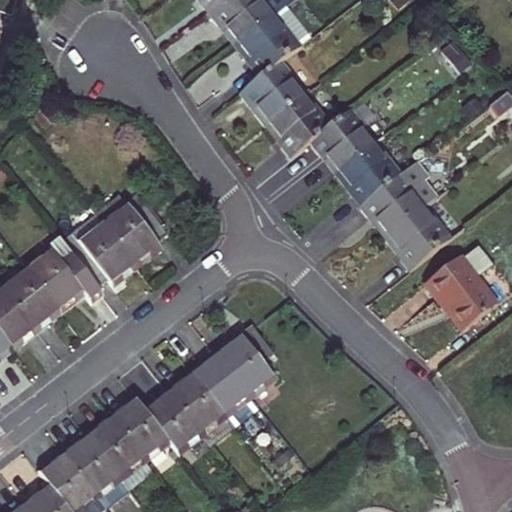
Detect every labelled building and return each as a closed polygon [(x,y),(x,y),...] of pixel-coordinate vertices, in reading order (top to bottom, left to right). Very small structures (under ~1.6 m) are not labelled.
[(188,0),(205,20),(230,0),(188,0)] [(256,0),(230,0),(205,20),(231,51),(272,19),(256,0)] [(272,19),(231,51),(257,82),(280,65),(298,50),(310,40),(285,9),(272,19)] [(280,65),(257,82),(240,96),(266,128),(305,96),(280,65)] [(305,96),(266,128),(291,160),(310,145),(331,128),(305,96)] [(331,128),(310,145),(336,176),(377,143),(351,112),(331,128)] [(336,176),(362,207),(403,174),(377,143),(336,176)] [(403,174),(362,207),(388,238),(430,204),(440,197),(426,180),(431,177),(419,162),(403,174)] [(93,218),(136,274),(159,256),(153,249),(165,240),(126,190),(93,218)] [(388,238),(415,270),(446,245),(456,236),(430,204),(388,238)] [(93,218),(59,247),(91,288),(96,295),(109,285),(114,291),(136,274),(93,218)] [(91,288),(59,247),(56,243),(22,271),(61,321),(84,302),(91,312),(103,303),(96,295),(91,288)] [(461,336),(495,309),(476,283),(491,270),(477,250),(425,291),(461,336)] [(0,291),(37,339),(61,321),(22,271),(0,288),(0,291)] [(0,339),(14,358),(37,339),(0,291),(0,339)] [(252,330),(214,359),(250,406),(275,384),(262,365),(272,356),(252,330)] [(0,369),(14,358),(0,339),(0,369)] [(214,359),(191,378),(226,424),(236,436),(259,418),(250,406),(214,359)] [(167,396),(203,443),(226,424),(191,378),(167,396)] [(178,461),(203,443),(167,396),(143,415),(169,450),(178,461)] [(108,420),(145,468),(169,450),(143,415),(132,401),(108,420)] [(121,487),(145,468),(108,420),(85,439),(121,487)] [(226,424),(203,443),(212,455),(236,436),(226,424)] [(61,457),(98,505),(121,487),(85,439),(61,457)] [(64,511),(89,511),(98,505),(61,457),(37,477),(46,489),(64,511)] [(64,511),(46,489),(22,507),(25,511),(64,511)]
